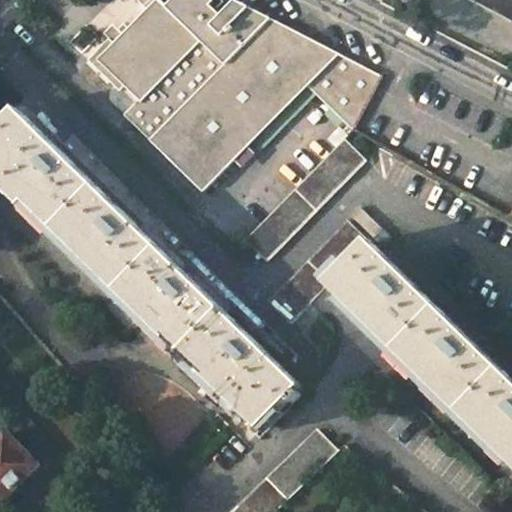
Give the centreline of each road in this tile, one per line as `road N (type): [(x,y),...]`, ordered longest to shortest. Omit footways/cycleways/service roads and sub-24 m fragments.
road 1 (residential): [(330,0),(511,97)]
road 2 (unknown): [(326,402),(254,293)]
